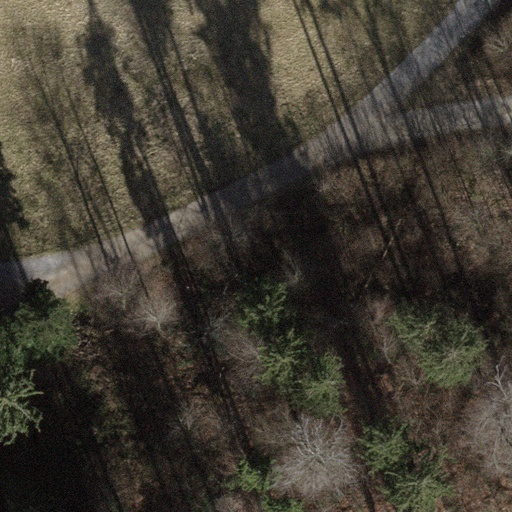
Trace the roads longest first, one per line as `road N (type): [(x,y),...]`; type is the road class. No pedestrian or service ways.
road 1 (track): [(0,280),(106,259),(323,156)]
road 2 (track): [(490,0),(323,156)]
road 3 (track): [(323,156),(382,133),(511,107)]
